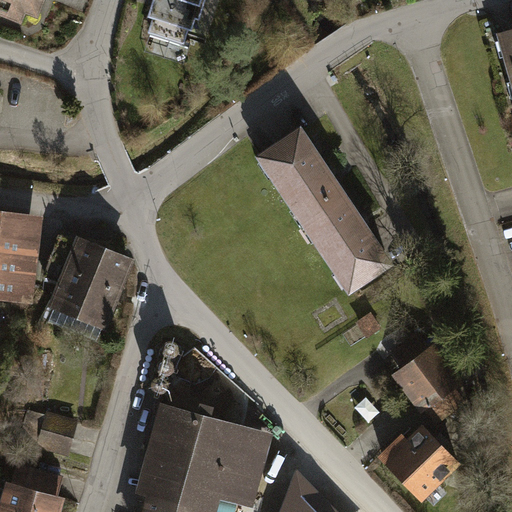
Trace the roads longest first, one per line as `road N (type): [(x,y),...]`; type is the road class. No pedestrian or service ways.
road 1 (residential): [(413,15),(363,30),(132,201)]
road 2 (residential): [(413,15),(511,320)]
road 3 (residential): [(180,294),(384,511)]
road 4 (residential): [(91,511),(141,337),(180,294)]
road 5 (residential): [(132,201),(95,102),(110,0)]
